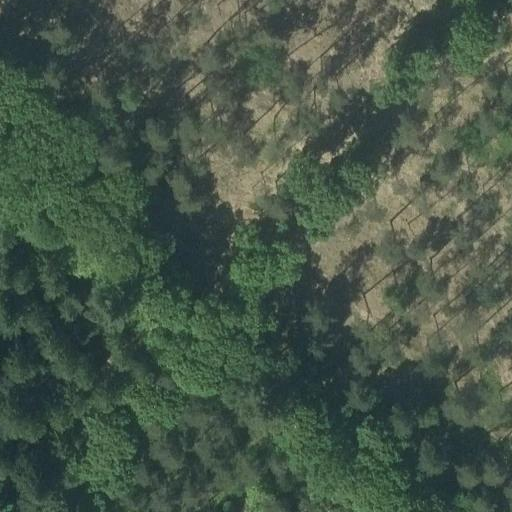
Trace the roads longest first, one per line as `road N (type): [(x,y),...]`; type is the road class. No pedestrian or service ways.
road 1 (track): [(215,292),(439,511)]
road 2 (track): [(0,87),(215,292)]
road 3 (track): [(32,511),(215,292)]
